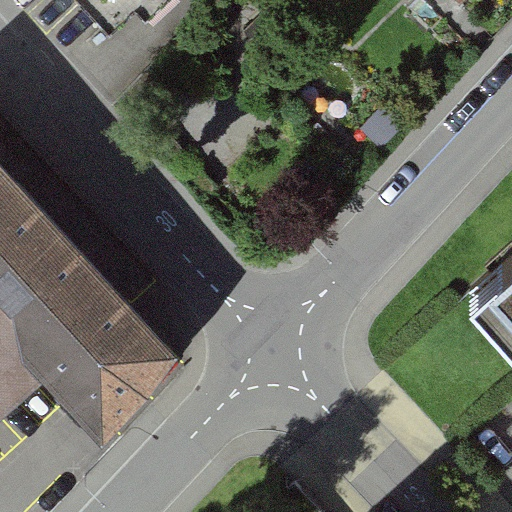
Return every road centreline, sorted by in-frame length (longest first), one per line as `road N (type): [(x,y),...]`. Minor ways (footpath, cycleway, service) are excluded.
road 1 (tertiary): [(0,61),(276,350)]
road 2 (residential): [(276,350),(511,99)]
road 3 (residential): [(120,511),(276,350)]
road 4 (tertiary): [(276,350),(420,511)]
